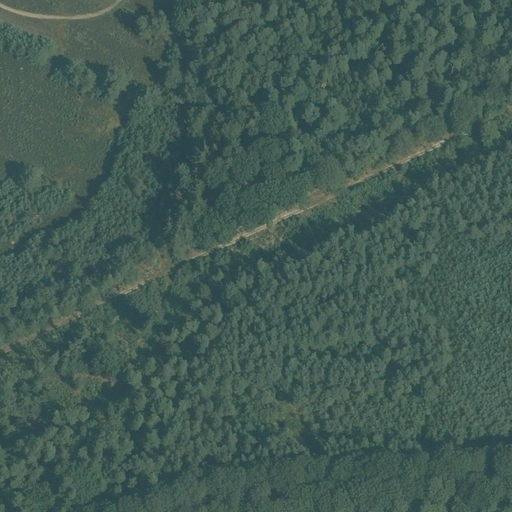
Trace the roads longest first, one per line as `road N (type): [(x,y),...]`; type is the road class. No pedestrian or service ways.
road 1 (track): [(511,112),(0,350)]
road 2 (track): [(107,0),(163,23),(184,56),(181,161),(164,188),(153,240),(169,269)]
road 3 (track): [(511,486),(207,511)]
road 4 (track): [(37,511),(118,391),(165,299),(169,269)]
road 5 (track): [(0,8),(74,22),(111,12),(121,0)]
